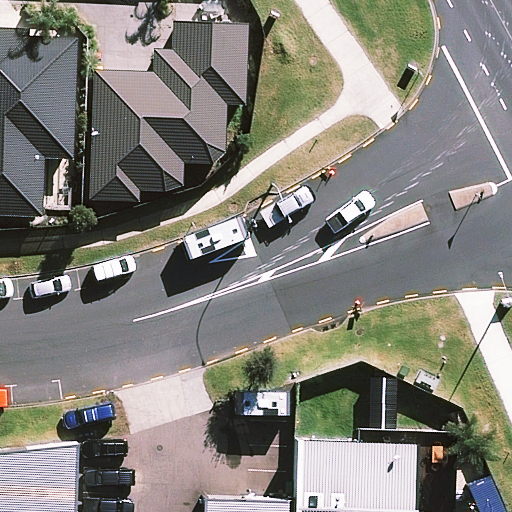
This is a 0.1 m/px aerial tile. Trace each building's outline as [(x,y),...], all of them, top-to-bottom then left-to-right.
[(223,100),(244,101),(247,20),(170,17),(169,44),(153,44),(152,69),(92,67),(87,196),(139,198),(140,186),(179,187),(180,156),(221,157),(223,100)] [(0,213),(42,215),(45,155),(70,156),(76,31),(0,27),(0,213)] [(412,511),(415,439),(288,434),(286,502),(285,511),(412,511)] [(0,449),(0,511),(71,511),(74,445),(0,449)] [(285,511),(286,502),(202,499),(201,511),(285,511)]
